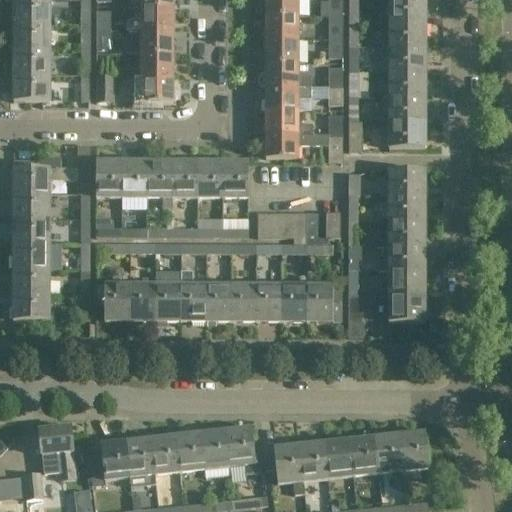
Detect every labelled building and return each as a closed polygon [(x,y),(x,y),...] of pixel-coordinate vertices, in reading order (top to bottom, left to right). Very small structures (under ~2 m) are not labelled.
[(173,0),(141,0),(141,9),(174,9),(173,0)] [(298,0),(265,0),(266,17),(298,17),(298,0)] [(342,0),(328,0),(328,17),(342,17),(342,0)] [(349,0),(349,24),(358,24),(358,0),(349,0)] [(425,0),(389,0),(389,24),(425,25),(425,0)] [(13,28),(50,28),(50,3),(13,3),(13,28)] [(90,3),(80,3),(80,28),(90,28),(90,3)] [(174,33),(174,9),(141,9),(141,22),(127,22),(127,34),(141,34),(141,33),(174,33)] [(96,14),(96,33),(111,33),(111,15),(96,14)] [(298,17),(266,17),(266,41),(298,42),(298,17)] [(328,42),(342,42),(342,17),(328,17),(328,42)] [(349,50),(358,50),(358,24),(349,24),(349,50)] [(425,25),(389,24),(389,50),(425,50),(425,25)] [(13,53),(50,53),(50,28),(13,28),(13,53)] [(90,28),(80,28),(80,53),(89,53),(90,28)] [(96,50),(96,52),(111,52),(111,42),(111,33),(96,33),(96,50)] [(127,34),(127,57),(141,57),(173,57),(174,33),(141,33),(141,34),(127,34)] [(298,42),(266,41),(265,65),(298,65),(298,42)] [(342,62),(342,42),(328,42),(328,61),(342,62)] [(349,75),(358,75),(358,50),(349,50),(349,75)] [(425,50),(389,50),(389,75),(425,75),(425,50)] [(13,78),(50,78),(50,53),(13,53),(13,78)] [(89,53),(80,53),(80,78),(89,78),(89,53)] [(96,56),(96,80),(110,80),(110,56),(96,56)] [(173,57),(141,57),(141,80),(173,80),(173,57)] [(298,65),(265,65),(265,90),(298,90),(298,89),(311,89),(311,78),(298,78),(298,65)] [(328,71),(328,90),(342,90),(342,71),(328,71)] [(349,75),(349,100),(358,100),(358,75),(349,75)] [(425,75),(389,75),(389,100),(425,100),(425,75)] [(50,78),(13,78),(13,104),(50,104),(50,78)] [(89,105),(89,78),(80,78),(80,105),(89,105)] [(110,105),(110,80),(96,80),(96,105),(110,105)] [(173,80),(141,80),(141,105),(173,105),(173,80)] [(265,90),(265,113),(298,113),(298,101),(311,101),(311,89),(298,89),(298,90),(265,90)] [(342,90),(328,90),(328,109),(342,109),(342,90)] [(348,125),(358,125),(358,100),(349,100),(348,125)] [(377,115),(377,125),(389,126),(425,126),(425,100),(389,100),(389,115),(377,115)] [(298,113),(265,113),(265,136),(312,136),(312,127),(298,127),(298,113)] [(328,136),(342,136),(342,118),(328,118),(328,136)] [(362,125),(358,125),(348,125),(348,155),(362,155),(362,125)] [(425,126),(389,126),(389,151),(425,151),(425,126)] [(312,137),(312,136),(265,136),(265,161),(297,161),(297,148),(328,148),(328,167),(342,167),(342,136),(328,136),(328,137),(312,137)] [(12,169),(12,196),(49,196),(49,184),(77,184),(77,198),(79,198),(79,196),(90,196),(90,165),(77,165),(77,171),(49,171),(49,170),(36,169),(36,163),(13,163),(13,169),(12,169)] [(95,200),(122,200),(122,164),(96,164),(95,200)] [(147,200),(147,164),(122,164),(122,200),(147,200)] [(173,200),(173,165),(147,164),(147,200),(161,200),(161,211),(172,211),(172,200),(173,200)] [(173,200),(197,200),(197,165),(173,165),(173,200)] [(223,200),(223,165),(197,165),(197,200),(223,200)] [(249,165),(223,165),(223,200),(249,200),(249,165)] [(389,197),(425,197),(425,172),(389,172),(389,197)] [(348,197),(359,197),(359,178),(348,178),(348,197)] [(49,221),(49,196),(12,196),(12,221),(49,221)] [(79,222),(89,222),(90,196),(79,196),(79,198),(79,222)] [(359,197),(348,197),(348,222),(358,222),(358,199),(359,199),(359,197)] [(389,197),(389,223),(425,223),(425,197),(389,197)] [(257,241),(269,241),(270,216),(257,216),(257,241)] [(270,216),(269,241),(281,241),(282,217),(270,216)] [(281,241),(292,241),(293,241),(294,217),(282,217),(281,241)] [(292,241),(293,248),(305,248),(305,217),(294,217),(293,241),(292,241)] [(305,248),(308,248),(317,248),(318,217),(305,217),(305,248)] [(339,217),(326,217),(326,241),(339,241),(339,217)] [(12,246),(49,247),(49,221),(12,221),(12,246)] [(79,247),(89,247),(89,222),(79,222),(79,247)] [(358,222),(348,222),(348,249),(358,249),(358,222)] [(389,248),(425,248),(425,223),(389,223),(389,248)] [(95,241),(122,241),(122,232),(95,232),(95,241)] [(122,232),(122,241),(147,241),(147,232),(122,232)] [(147,232),(147,241),(173,241),(173,232),(147,232)] [(173,232),(173,241),(198,241),(198,232),(173,232)] [(198,232),(198,241),(223,241),(223,232),(198,232)] [(223,232),(223,241),(248,241),(248,232),(223,232)] [(49,272),(49,247),(12,246),(12,272),(49,272)] [(89,272),(89,247),(79,247),(79,272),(89,272)] [(104,257),(131,257),(131,247),(104,247),(104,257)] [(156,257),(156,247),(131,247),(131,257),(156,257)] [(182,257),(182,247),(156,247),(156,257),(182,257)] [(207,257),(207,248),(182,247),(182,257),(207,257)] [(231,248),(207,248),(207,257),(231,257),(231,248)] [(257,257),(257,248),(231,248),(231,257),(257,257)] [(283,258),(283,248),(257,248),(257,257),(283,258)] [(305,248),(293,248),(283,248),(283,258),(308,258),(308,248),(305,248)] [(332,248),(317,248),(308,248),(308,258),(332,258),(332,248)] [(425,273),(425,248),(389,248),(389,262),(377,261),(377,274),(389,274),(389,273),(425,273)] [(348,262),(348,273),(358,273),(358,262),(348,262)] [(49,297),(49,272),(12,272),(12,297),(49,297)] [(89,297),(89,272),(79,272),(80,297),(89,297)] [(181,323),(206,323),(206,287),(192,287),(192,273),(181,273),(181,276),(181,287),(181,323)] [(348,298),(358,298),(358,273),(348,273),(348,298)] [(389,274),(389,298),(425,298),(425,273),(389,273),(389,274)] [(156,287),(156,323),(181,323),(181,287),(181,276),(156,276),(156,287)] [(104,323),(130,323),(130,287),(105,287),(105,288),(96,288),(96,307),(105,307),(104,323)] [(156,323),(156,287),(130,287),(130,323),(156,323)] [(206,287),(206,323),(231,323),(231,287),(206,287)] [(231,287),(231,323),(256,323),(257,287),(231,287)] [(257,287),(256,323),(282,323),(282,287),(257,287)] [(307,323),(307,287),(282,287),(282,323),(307,323)] [(333,287),(307,287),(307,323),(333,323),(332,326),(342,326),(341,288),(333,287)] [(49,297),(12,297),(12,323),(49,323),(49,297)] [(89,324),(89,297),(80,297),(80,323),(89,324)] [(358,298),(348,298),(347,325),(361,325),(362,299),(358,299),(358,298)] [(425,324),(425,298),(389,298),(388,324),(425,324)] [(39,431),(42,457),(44,476),(60,474),(61,483),(75,482),(71,453),(73,453),(70,427),(39,431)] [(230,469),(231,469),(244,467),(245,477),(260,476),(258,463),(255,464),(251,430),(226,432),(230,469)] [(226,432),(201,435),(205,471),(206,481),(232,478),(231,469),(230,469),(226,432)] [(400,437),(404,473),(429,470),(426,434),(400,437)] [(180,474),(205,471),(201,435),(176,438),(180,474)] [(400,437),(375,439),(379,475),(392,474),(394,490),(405,489),(404,473),(400,437)] [(156,477),(180,474),(176,438),(151,441),(155,477),(156,477)] [(354,478),(379,475),(375,439),(350,442),(354,478)] [(155,477),(151,441),(126,443),(130,479),(144,478),(145,488),(156,487),(155,477)] [(324,445),(328,481),(354,478),(350,442),(324,445)] [(104,482),(130,479),(126,443),(100,446),(101,457),(89,458),(92,489),(105,487),(104,482)] [(304,483),(328,481),(324,445),(299,447),(303,483),(304,483)] [(303,483),(299,447),(273,450),(273,452),(263,453),(265,475),(276,474),(277,486),(293,485),(295,498),(305,497),(304,483),(303,483)] [(43,501),(41,476),(23,477),(25,502),(43,501)] [(67,511),(89,511),(82,492),(62,499),(67,511)] [(158,511),(153,511),(141,511),(140,498),(133,499),(134,511),(158,511)] [(263,500),(234,503),(234,511),(250,511),(260,511),(268,510),(267,500),(263,500)] [(209,511),(234,511),(234,503),(209,506),(209,511)]
